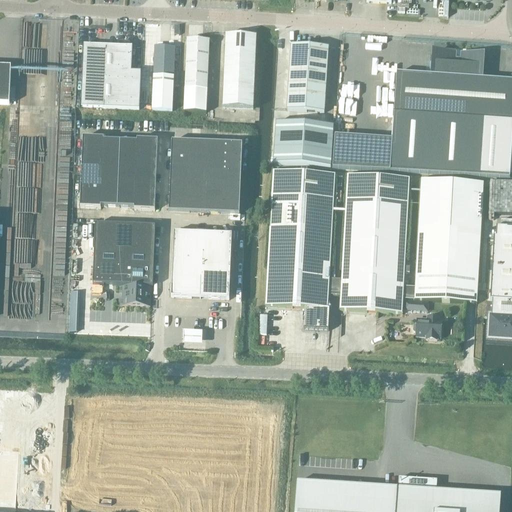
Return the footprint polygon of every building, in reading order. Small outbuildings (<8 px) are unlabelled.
[(223,109),(253,110),(256,38),(226,37),(223,109)] [(119,48),(84,47),(81,109),(139,111),(141,74),(131,73),(132,48),(127,41),(119,48)] [(184,113),(206,114),(209,42),(187,41),(184,113)] [(300,47),(291,46),(287,111),(324,114),(329,49),(301,47),(301,45),(300,47)] [(152,112),(172,113),(175,49),(155,48),(152,112)] [(432,77),(397,74),(390,173),(510,180),(510,173),(511,173),(511,82),(482,80),(483,58),(480,55),(461,54),(461,61),(455,61),(455,54),(437,52),(433,55),(432,77)] [(0,106),(10,107),(11,69),(0,68),(0,106)] [(352,114),(358,115),(358,112),(353,111),(354,107),(348,106),(347,113),(342,112),(340,122),(351,123),(352,114)] [(331,170),(334,127),(276,123),(274,167),(331,170)] [(134,211),(155,212),(158,142),(137,141),(137,143),(104,142),(104,140),(83,139),(80,209),(101,210),(101,208),(134,209),(134,211)] [(242,145),(172,142),(169,213),(239,216),(242,145)] [(330,270),(329,270),(334,177),(275,174),(270,267),(268,267),(266,308),(306,310),(328,312),(329,295),(330,279),(330,270)] [(405,273),(404,273),(409,181),(348,178),(343,270),(342,270),(342,280),(330,279),(329,295),(341,296),(340,311),(403,314),(403,299),(404,282),(405,273)] [(404,288),(403,299),(415,300),(415,302),(477,305),(484,185),(421,182),(415,289),(404,288)] [(499,208),(507,207),(506,196),(498,196),(499,208)] [(74,223),(74,236),(84,236),(83,222),(74,223)] [(95,225),(93,285),(120,286),(122,287),(120,287),(120,294),(124,294),(124,300),(119,300),(119,307),(150,308),(151,289),(150,289),(150,288),(153,288),(156,228),(95,225)] [(488,342),(511,343),(511,229),(496,229),(496,239),(494,238),(490,301),(492,302),(491,318),(489,317),(488,342)] [(171,298),(229,301),(232,236),(174,234),(171,298)] [(412,312),(412,303),(405,303),(404,312),(412,312)] [(329,333),(331,312),(328,312),(306,310),(305,331),(329,333)] [(427,321),(417,321),(417,326),(415,326),(414,327),(414,332),(415,333),(416,333),(416,338),(426,339),(426,341),(437,342),(437,340),(441,340),(442,322),(438,322),(438,319),(427,319),(427,321)] [(203,333),(184,333),(184,346),(203,347),(203,333)] [(499,511),(501,496),(436,492),(437,482),(399,479),(398,489),(355,487),(355,482),(310,479),(309,484),(297,483),(295,511),(499,511)]
